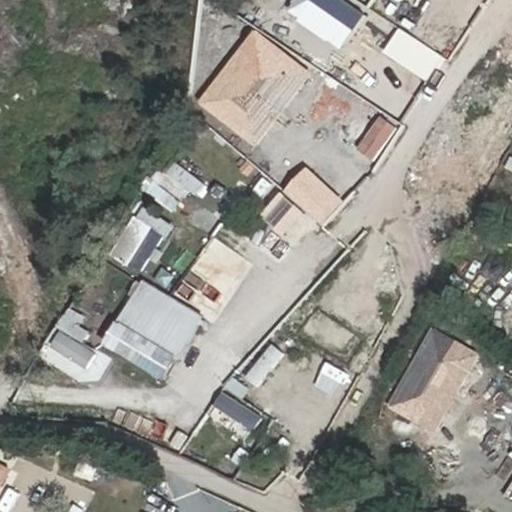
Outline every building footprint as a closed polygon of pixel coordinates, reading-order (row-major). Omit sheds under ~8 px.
[(245,156),(255,142),(238,130),(228,143),(245,156)] [(263,175),(255,186),(275,199),(283,188),(263,175)] [(106,346),(168,382),(207,315),(145,279),(106,346)] [(511,308),(511,307),(492,316),(498,327),(511,319),(511,308)] [(104,344),(72,324),(49,362),(81,382),(104,344)] [(428,341),(424,354),(448,362),(453,349),(428,341)] [(0,461),(0,495),(4,497),(18,470),(0,461)]
